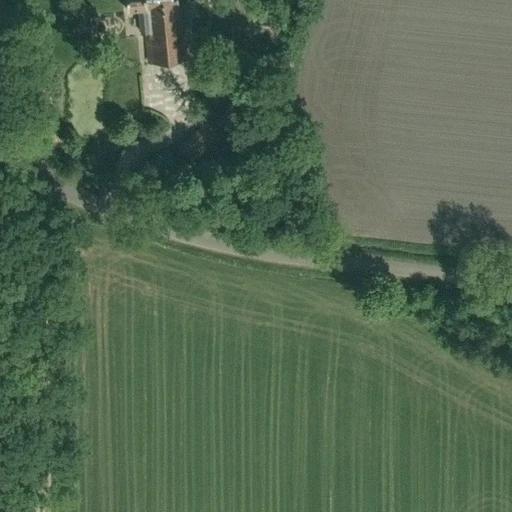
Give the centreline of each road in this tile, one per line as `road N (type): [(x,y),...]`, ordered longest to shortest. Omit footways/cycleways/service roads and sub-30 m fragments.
road 1 (unclassified): [(511,281),(228,248),(167,233),(0,161)]
road 2 (track): [(40,181),(47,511)]
